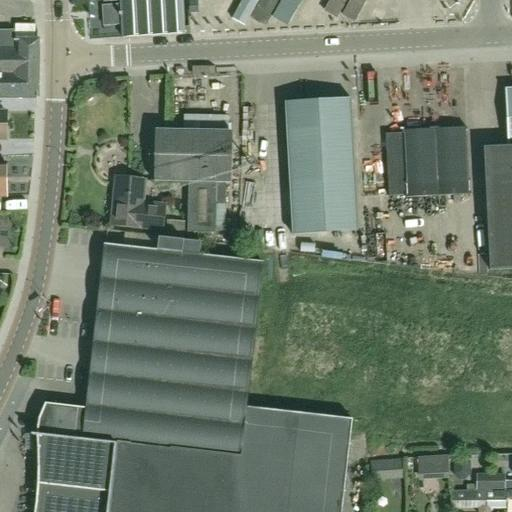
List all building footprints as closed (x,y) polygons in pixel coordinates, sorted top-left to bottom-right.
[(119,0),(120,6),(101,7),(103,26),(121,25),(122,38),(184,34),(181,0),(119,0)] [(0,99),(38,99),(38,42),(15,41),(15,31),(0,31),(0,99)] [(364,66),(387,65),(387,55),(363,56),(364,66)] [(511,91),(506,91),(510,158),(486,159),(492,271),(511,269),(511,91)] [(358,232),(351,101),(285,105),(292,235),(358,232)] [(181,128),(223,129),(223,115),(181,115),(181,128)] [(405,200),(471,196),(467,128),(403,132),(403,134),(386,135),(389,199),(405,198),(405,200)] [(225,229),(226,184),(229,184),(231,132),(156,131),(155,183),(187,184),(186,234),(216,234),(216,229),(225,229)] [(142,206),(145,182),(118,179),(113,227),(161,232),(164,208),(142,206)] [(158,252),(105,246),(102,268),(99,294),(98,305),(92,354),(87,402),(86,409),(160,417),(180,242),(159,240),(158,252)] [(341,511),(352,422),(246,410),(263,264),(199,257),(201,244),(180,242),(160,417),(156,448),(116,443),(108,511),(341,511)] [(287,287),(319,286),(319,271),(287,272),(287,287)] [(108,511),(116,443),(156,448),(160,417),(86,409),(45,404),(45,406),(39,420),(37,428),(36,438),(38,463),(38,469),(38,485),(36,503),(34,511),(108,511)] [(444,464),(441,449),(430,452),(434,466),(444,464)] [(373,470),(403,470),(403,455),(373,454),(373,470)] [(451,491),(451,492),(507,491),(511,490),(511,482),(507,482),(505,475),(476,476),(476,485),(466,485),(466,491),(451,491)] [(511,490),(507,491),(451,492),(451,503),(485,503),(485,502),(506,502),(507,500),(511,500),(511,490)]
